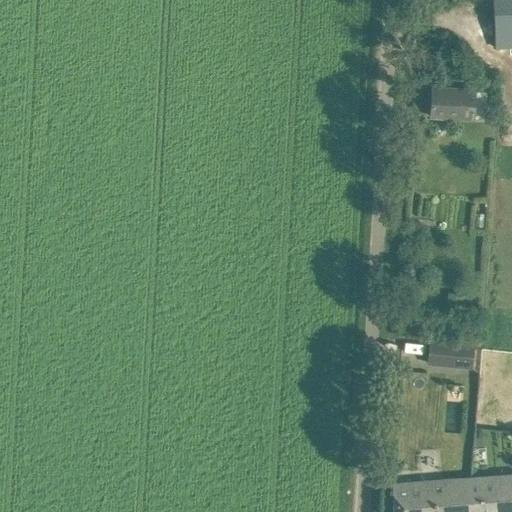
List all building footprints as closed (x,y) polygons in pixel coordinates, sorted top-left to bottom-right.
[(511,0),(493,0),(496,47),(511,46),(511,0)] [(475,121),(477,88),(432,86),(430,119),(475,121)] [(472,363),(475,343),(430,338),(427,358),(472,363)] [(482,437),(474,437),(475,445),(483,445),(482,437)] [(468,511),(511,511),(511,475),(466,479),(468,511)] [(395,511),(468,511),(466,479),(394,484),(395,511)]
